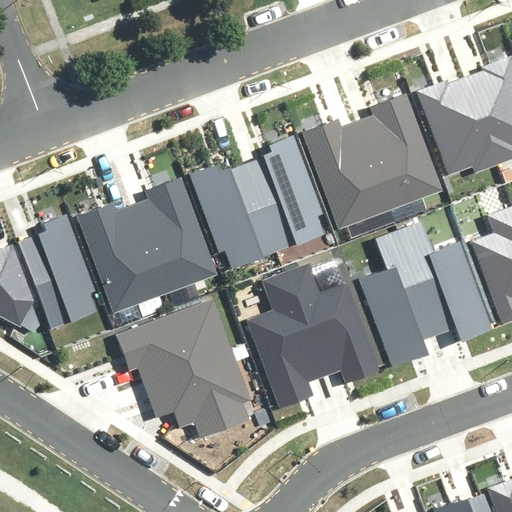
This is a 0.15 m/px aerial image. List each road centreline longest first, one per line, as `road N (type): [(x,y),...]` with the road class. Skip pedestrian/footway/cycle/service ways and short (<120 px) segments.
road 1 (residential): [(50,141),(411,0)]
road 2 (residential): [(271,511),(301,470),(336,444),(511,376)]
road 3 (residential): [(0,404),(169,511)]
road 4 (residential): [(0,7),(50,141)]
